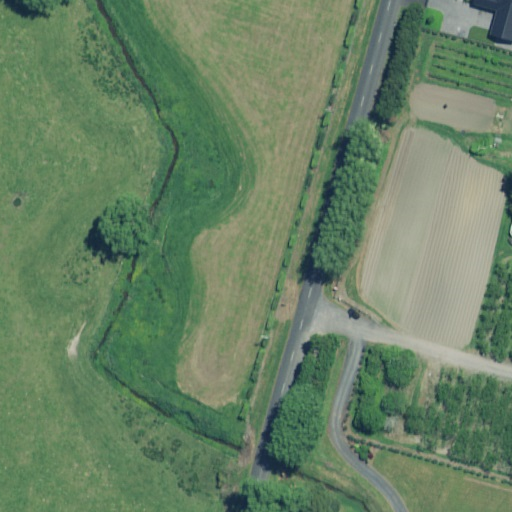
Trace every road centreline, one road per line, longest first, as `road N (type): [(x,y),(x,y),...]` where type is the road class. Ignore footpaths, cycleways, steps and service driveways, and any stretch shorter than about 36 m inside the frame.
road 1 (unclassified): [(390,0),(248,511)]
road 2 (unknown): [(305,306),(511,371)]
